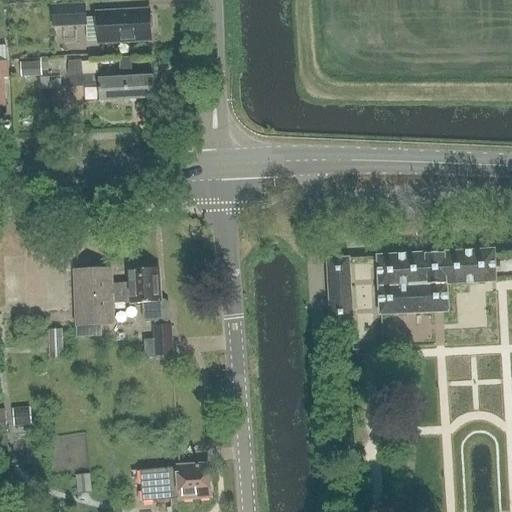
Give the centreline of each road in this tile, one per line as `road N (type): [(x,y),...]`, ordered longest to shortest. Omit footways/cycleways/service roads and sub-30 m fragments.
road 1 (unclassified): [(329,511),(311,163)]
road 2 (tertiary): [(247,511),(219,168)]
road 3 (secondary): [(0,180),(219,168)]
road 4 (secondary): [(511,169),(311,163)]
road 5 (tertiary): [(219,168),(207,0)]
